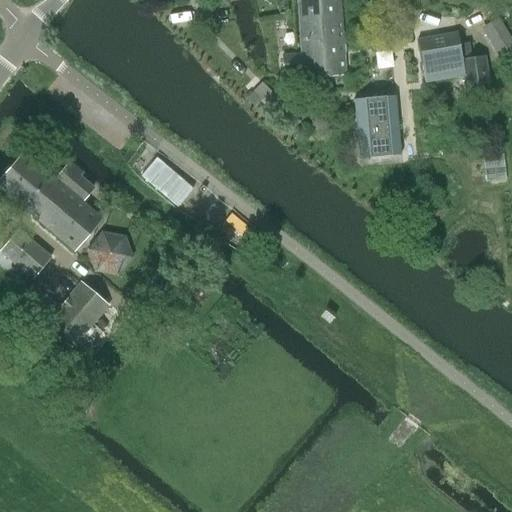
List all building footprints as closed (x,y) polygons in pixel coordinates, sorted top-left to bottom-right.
[(295,0),(298,35),(300,54),(281,55),(282,73),(300,72),(300,79),(343,75),(341,52),(345,51),(344,43),(341,43),(337,0),(295,0)] [(511,44),(497,20),(485,27),(505,59),(511,54),(511,44)] [(456,33),(416,40),(423,81),(463,75),(465,89),(487,85),(483,58),(461,62),(456,33)] [(245,98),(253,107),(270,91),(261,82),(245,98)] [(394,94),(354,98),(359,160),(399,156),(394,94)] [(0,188),(73,250),(84,237),(91,243),(85,249),(93,273),(117,277),(132,258),(124,235),(101,231),(96,237),(89,232),(100,219),(81,202),(93,188),(78,176),(82,172),(70,162),(55,180),(24,153),(0,180),(0,188)] [(0,252),(32,279),(50,258),(18,231),(0,251),(0,252)] [(75,343),(107,307),(79,283),(48,320),(75,343)]
